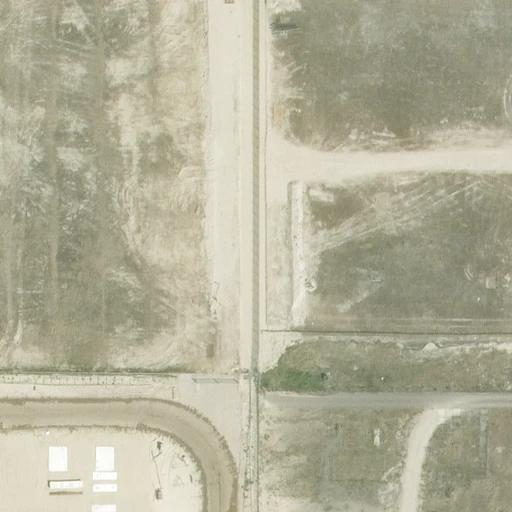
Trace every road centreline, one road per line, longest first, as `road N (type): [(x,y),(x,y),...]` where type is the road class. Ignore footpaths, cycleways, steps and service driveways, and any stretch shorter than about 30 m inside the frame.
road 1 (unknown): [(511,158),(316,133),(255,145),(237,174),(223,282)]
road 2 (unknown): [(60,504),(231,494)]
